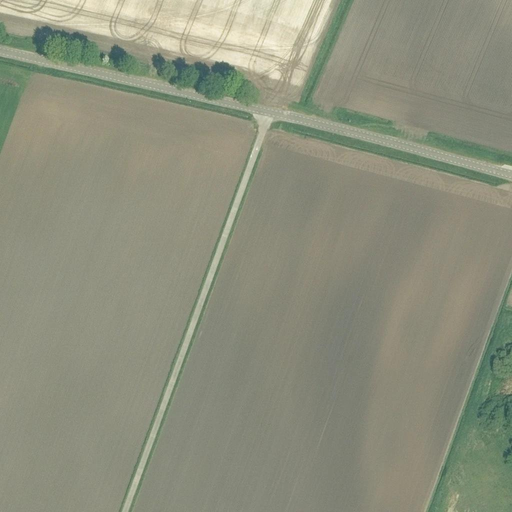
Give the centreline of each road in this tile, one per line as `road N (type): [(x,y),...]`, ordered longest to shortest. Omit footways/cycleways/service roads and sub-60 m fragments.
road 1 (tertiary): [(511,175),(0,51)]
road 2 (track): [(268,113),(124,511)]
